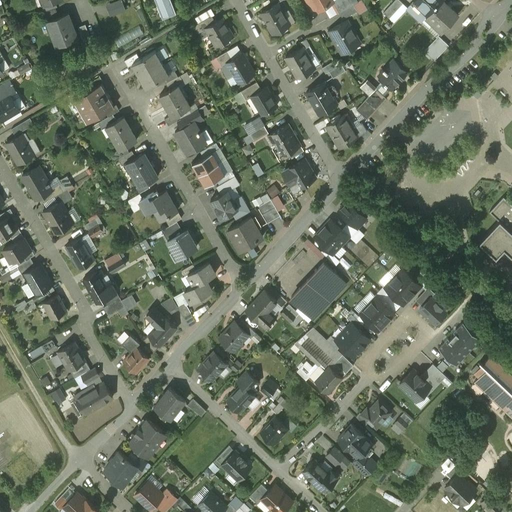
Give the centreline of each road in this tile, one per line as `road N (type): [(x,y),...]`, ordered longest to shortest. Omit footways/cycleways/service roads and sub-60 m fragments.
road 1 (residential): [(131,404),(0,164)]
road 2 (residential): [(111,63),(243,281)]
road 3 (residential): [(506,0),(340,179)]
road 4 (residential): [(370,373),(387,373),(422,337),(422,326),(402,322),(368,369)]
road 5 (residential): [(168,363),(280,467)]
road 6 (residential): [(340,179),(267,54)]
road 7 (track): [(0,340),(76,462)]
road 8 (residential): [(340,179),(243,281)]
road 9 (residential): [(280,467),(370,373)]
